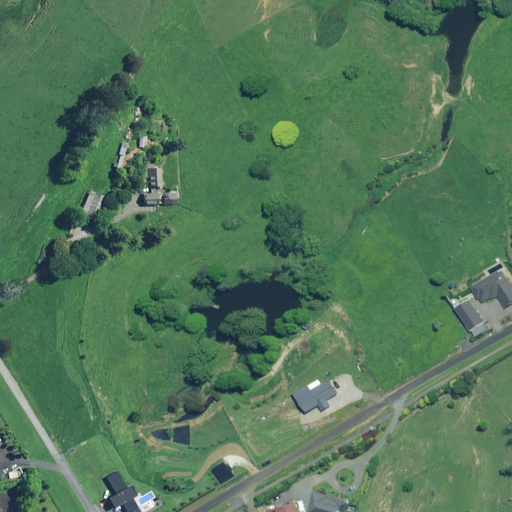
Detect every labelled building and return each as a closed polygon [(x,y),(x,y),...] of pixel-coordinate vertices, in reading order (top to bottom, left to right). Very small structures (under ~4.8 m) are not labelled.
[(147,137),(139,136),(138,147),(146,148),(147,137)] [(127,143),(122,141),(118,154),(123,155),(127,143)] [(160,168),(153,168),(155,189),(162,188),(160,168)] [(89,190),(81,210),(93,215),(101,195),(89,190)] [(174,192),(162,193),(162,204),(175,203),(174,192)] [(156,194),(142,195),(143,205),(157,205),(156,194)] [(511,278),(506,267),(473,285),(483,304),(500,295),(506,305),(511,301),(511,278)] [(488,322),(473,299),(459,307),(473,331),(488,322)] [(344,399),(332,381),(316,391),(312,386),(308,389),(307,388),(297,394),(309,413),(321,406),(324,411),(333,406),(344,399)] [(142,511),(115,471),(104,479),(113,493),(106,498),(113,508),(118,504),(123,511),(142,511)] [(355,501),(315,490),(308,511),(355,511),(353,511),(355,501)] [(300,511),(298,503),(270,511),(269,511),(300,511)]
